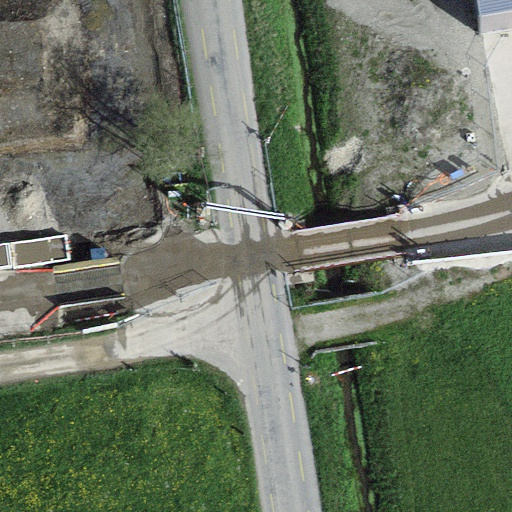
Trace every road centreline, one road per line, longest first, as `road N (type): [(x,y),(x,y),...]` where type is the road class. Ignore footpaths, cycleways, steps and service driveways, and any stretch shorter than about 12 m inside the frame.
road 1 (track): [(0,365),(374,315),(511,253)]
road 2 (residential): [(290,511),(212,0)]
road 3 (track): [(165,342),(119,210),(82,0)]
